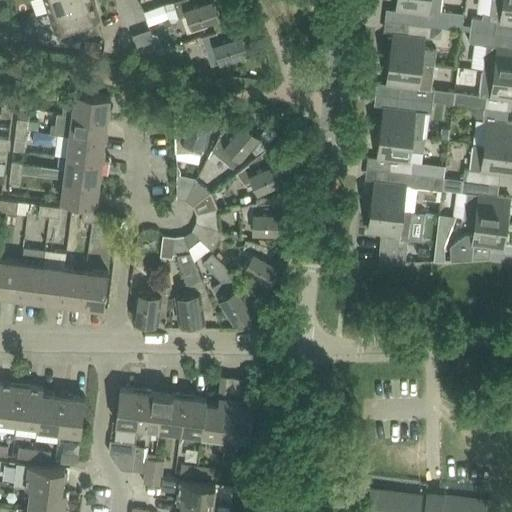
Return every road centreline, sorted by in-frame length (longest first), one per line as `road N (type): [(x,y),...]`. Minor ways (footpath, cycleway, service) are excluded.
road 1 (residential): [(115,342),(298,341),(341,0)]
road 2 (residential): [(115,342),(130,191),(122,0)]
road 3 (residential): [(115,342),(99,456),(119,490),(117,511)]
